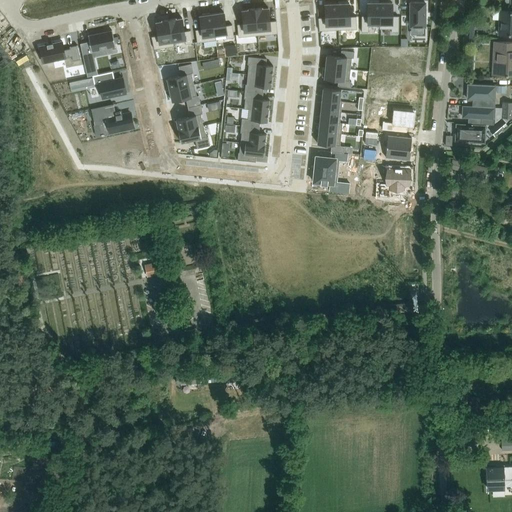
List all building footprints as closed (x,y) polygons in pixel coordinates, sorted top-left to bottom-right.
[(368,16),(362,16),(361,32),(369,32),(369,24),(380,24),(380,2),(368,2),(368,16)] [(380,24),(380,29),(391,29),(391,32),(399,32),(399,16),(392,16),(392,2),(380,2),(380,24)] [(326,17),(318,18),(319,30),(338,30),(337,3),(325,4),(326,17)] [(349,3),(337,3),(338,30),(357,29),(356,16),(350,16),(349,3)] [(410,27),(411,27),(423,27),(425,27),(425,3),(410,3),(410,27)] [(262,7),(255,8),(258,35),(277,33),(276,20),(270,21),(268,8),(262,8),(262,7)] [(244,23),(237,24),(238,37),(258,35),(255,8),(249,9),(249,10),(242,10),(244,23)] [(499,34),(511,35),(511,11),(501,10),(499,34)] [(224,12),(212,14),(215,35),(226,34),(227,38),(234,37),(232,25),(226,26),(224,12)] [(202,29),(195,30),(197,42),(204,41),(216,40),(215,35),(212,14),(210,14),(210,13),(202,14),(202,15),(200,15),(202,29)] [(176,18),(169,19),(173,43),(174,43),(185,41),(186,44),(193,43),(191,30),(184,31),(182,18),(176,19),(176,18)] [(158,35),(151,36),(154,49),(174,46),(174,43),(173,43),(169,19),(162,20),(163,21),(156,22),(158,35)] [(466,22),(465,36),(473,36),(474,23),(466,22)] [(89,41),(80,43),(84,62),(87,76),(92,75),(97,74),(94,60),(93,56),(101,55),(99,49),(115,46),(112,30),(88,35),(89,41)] [(477,37),(465,37),(465,45),(476,45),(477,37)] [(62,41),(40,46),(43,63),(66,57),(72,56),(73,60),(80,58),(78,46),(70,48),(64,49),(62,41)] [(492,75),(511,76),(511,42),(494,41),(492,75)] [(327,55),(325,67),(350,69),(352,58),(354,58),(354,51),(341,50),(341,56),(327,55)] [(248,56),(248,64),(249,64),(248,74),(272,77),(273,65),(266,65),(266,58),(248,56)] [(208,60),(210,67),(220,65),(218,58),(208,60)] [(167,80),(165,80),(167,87),(169,87),(169,90),(194,84),(191,73),(193,72),(191,63),(179,66),(181,75),(167,78),(167,80)] [(323,69),(322,76),(324,77),(324,78),(338,80),(337,86),(350,87),(351,81),(349,81),(350,69),(325,67),(325,70),(323,69)] [(97,74),(92,76),(94,84),(99,83),(103,98),(126,93),(122,77),(114,79),(113,71),(103,73),(97,74)] [(245,84),(245,91),(263,93),(263,87),(271,88),(272,77),(248,74),(247,84),(245,84)] [(417,102),(419,84),(414,83),(415,78),(387,74),(385,86),(394,87),(393,99),(417,102)] [(194,84),(169,90),(172,101),(186,98),(188,107),(201,104),(199,95),(196,96),(194,84)] [(468,84),(467,99),(483,100),(482,105),(494,106),(495,86),(468,84)] [(323,88),(322,99),(340,101),(341,89),(323,88)] [(245,91),(244,98),(245,98),(244,109),(249,109),(268,111),(269,100),(262,99),(263,93),(245,91)] [(322,99),(321,110),(341,112),(342,101),(340,101),(322,99)] [(501,112),(501,118),(502,118),(511,118),(511,102),(502,102),(501,112)] [(112,104),(92,108),(95,124),(99,124),(101,134),(100,134),(101,135),(101,136),(105,135),(104,134),(134,128),(130,112),(115,115),(112,104)] [(176,121),(175,121),(176,128),(178,128),(178,130),(179,131),(203,125),(201,114),(203,113),(201,104),(188,107),(190,116),(176,119),(176,121)] [(463,106),(462,117),(469,117),(469,122),(493,123),(493,108),(463,106)] [(381,128),(381,130),(405,132),(406,132),(406,131),(405,131),(406,123),(411,124),(412,119),(413,119),(414,113),(413,112),(413,111),(415,111),(415,109),(392,107),(391,122),(383,121),(382,128),(381,128)] [(242,108),(241,118),(242,118),(241,125),(259,127),(260,121),(267,122),(268,111),(249,109),(244,109),(242,108)] [(321,110),(320,121),(340,123),(340,122),(341,112),(321,110)] [(489,130),(494,136),(495,137),(508,126),(508,125),(502,119),(489,130)] [(320,121),(318,132),(341,134),(342,123),(340,122),(340,123),(320,121)] [(456,124),(455,141),(485,142),(486,126),(466,125),(456,124)] [(178,130),(181,142),(195,139),(197,148),(210,145),(208,136),(206,137),(203,125),(179,131),(178,130)] [(241,125),(240,132),(242,132),(241,142),(240,142),(265,145),(265,144),(266,134),(259,133),(259,127),(241,125)] [(318,132),(317,143),(331,145),(331,151),(344,153),(344,146),(340,145),(341,134),(318,132)] [(139,152),(136,138),(121,141),(120,135),(106,138),(109,151),(116,150),(117,157),(139,152)] [(388,135),(386,157),(410,160),(411,145),(408,144),(409,138),(412,138),(388,135)] [(238,152),(237,160),(256,162),(256,155),(264,156),(265,145),(265,144),(265,145),(240,142),(241,142),(240,142),(239,152),(238,152)] [(338,170),(339,160),(347,161),(347,158),(348,153),(344,153),(331,151),(331,156),(331,157),(316,156),(315,168),(338,170)] [(461,166),(460,171),(459,173),(465,175),(485,180),(488,167),(468,162),(468,165),(462,163),(461,166)] [(321,182),(321,183),(327,184),(327,183),(330,183),(329,191),(349,193),(350,183),(337,182),(338,170),(315,168),(313,182),(321,182)] [(380,183),(379,196),(400,198),(401,189),(404,189),(404,185),(409,185),(409,169),(387,168),(387,183),(380,183)] [(449,184),(448,197),(458,198),(460,189),(454,188),(454,185),(449,184)] [(145,264),(148,277),(161,274),(159,261),(145,264)] [(511,431),(501,432),(502,449),(511,448),(511,431)] [(28,448),(0,448),(0,460),(18,460),(18,457),(27,457),(27,460),(31,460),(31,456),(28,456),(28,448)] [(494,467),(486,467),(487,489),(504,488),(503,480),(511,479),(511,465),(501,466),(494,467)]
